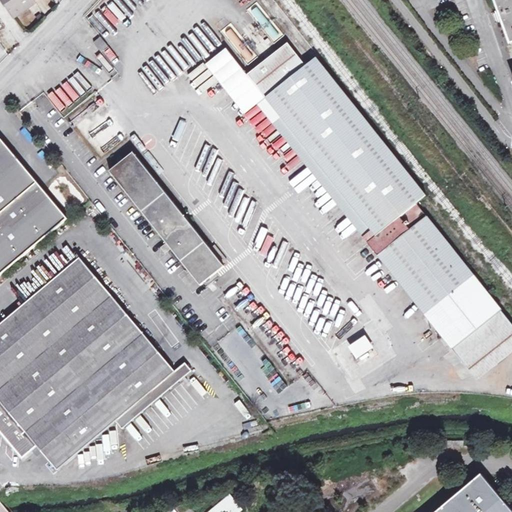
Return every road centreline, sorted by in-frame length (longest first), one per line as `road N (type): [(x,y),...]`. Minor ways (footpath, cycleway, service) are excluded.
road 1 (unclassified): [(391,0),(511,143)]
road 2 (residential): [(428,0),(420,4),(448,50),(511,121)]
